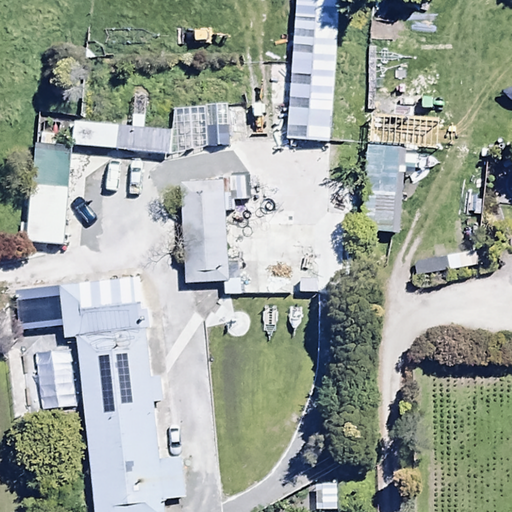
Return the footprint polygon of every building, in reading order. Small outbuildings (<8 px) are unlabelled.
[(334,0),(293,0),(284,142),(326,144),(334,0)] [(245,122),(245,109),(203,109),(204,150),(227,150),(226,122),(245,122)] [(112,130),(111,154),(169,158),(170,134),(112,130)] [(68,167),(32,164),(25,246),(61,249),(68,167)] [(226,285),(221,184),(176,186),(181,287),(226,285)] [(398,237),(400,187),(361,185),(359,235),(398,237)] [(73,341),(73,342),(90,511),(162,511),(162,504),(184,501),(180,463),(156,465),(150,405),(160,404),(158,379),(146,380),(141,333),(138,333),(133,282),(56,290),(61,342),(73,341)]
